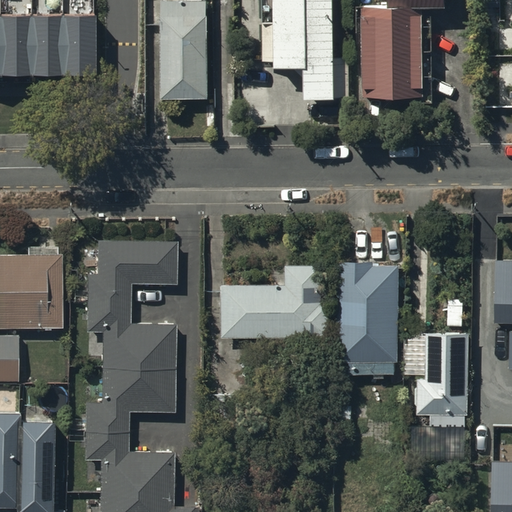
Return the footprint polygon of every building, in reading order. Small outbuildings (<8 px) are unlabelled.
[(336,0),(274,0),(274,24),(263,24),(263,65),(278,64),(279,72),(310,72),(310,103),(349,102),(348,61),(337,61),(336,0)] [(389,0),(390,8),(365,8),(366,100),(426,99),(425,12),(448,12),(447,0),(389,0)] [(208,2),(163,3),(164,102),(209,101),(208,2)] [(0,78),(98,78),(98,17),(0,17),(0,78)] [(174,247),(103,246),(103,281),(91,281),(91,332),(106,332),(105,405),(88,405),(87,463),(102,463),(101,511),(204,511),(205,505),(178,505),(179,453),(129,453),(129,412),(175,413),(176,328),(130,327),(130,282),(173,282),(174,247)] [(63,258),(0,257),(0,330),(63,330),(63,258)] [(511,262),(497,263),(496,326),(511,326),(511,262)] [(375,264),(340,264),(340,364),(351,364),(351,376),(396,376),(396,366),(401,366),(402,268),(375,268),(375,264)] [(223,341),(331,340),(331,301),(323,301),(323,268),(289,268),(289,289),(223,289),(223,341)] [(471,418),(472,336),(427,335),(427,382),(420,382),(420,417),(434,417),(434,428),(467,429),(467,418),(471,418)] [(18,338),(0,337),(0,383),(18,383),(18,338)] [(242,396),(206,396),(207,437),(242,437),(242,396)] [(22,415),(0,413),(0,507),(18,508),(21,421),(22,415)] [(56,422),(21,421),(18,508),(18,511),(65,511),(53,510),(56,422)] [(511,511),(511,463),(494,463),(493,511),(511,511)]
